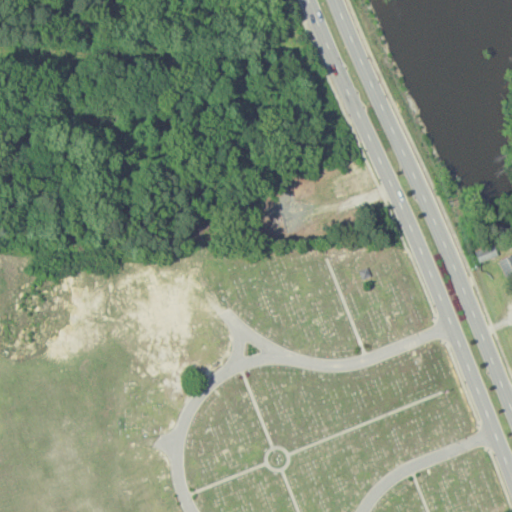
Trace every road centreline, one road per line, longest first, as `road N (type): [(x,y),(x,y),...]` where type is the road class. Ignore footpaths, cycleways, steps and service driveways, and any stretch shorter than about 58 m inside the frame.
road 1 (primary): [(509,401),(336,0)]
road 2 (primary): [(309,0),(471,373)]
